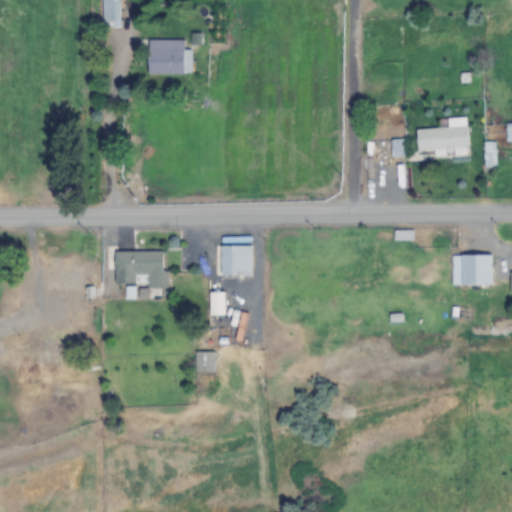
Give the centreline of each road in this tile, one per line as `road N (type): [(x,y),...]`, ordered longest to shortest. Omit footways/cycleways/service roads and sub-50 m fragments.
road 1 (tertiary): [(511,211),(0,216)]
road 2 (residential): [(346,214),(349,0)]
